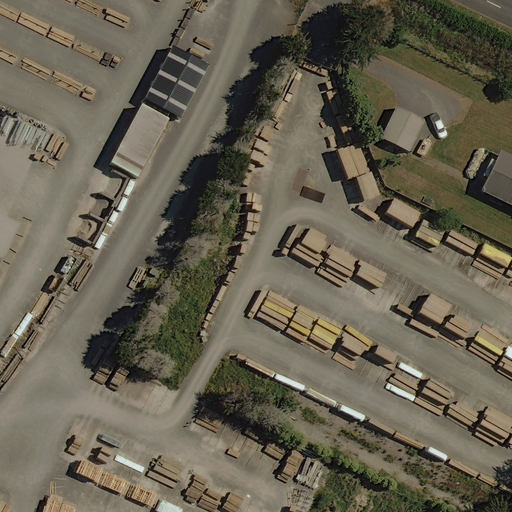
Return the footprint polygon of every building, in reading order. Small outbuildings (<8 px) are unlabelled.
[(166,122),(139,108),(108,166),(135,180),(166,122)] [(441,134),(415,121),(399,152),(425,165),(441,134)] [(511,184),(499,210),(511,216),(511,184)] [(395,212),(380,198),(370,208),(386,222),(395,212)] [(40,231),(0,211),(0,269),(16,278),(40,231)] [(511,340),(492,331),(473,368),(511,387),(511,340)] [(183,511),(223,511),(236,486),(231,484),(252,440),(174,403),(154,448),(148,445),(131,482),(146,489),(144,492),(154,496),(154,498),(183,511)]
